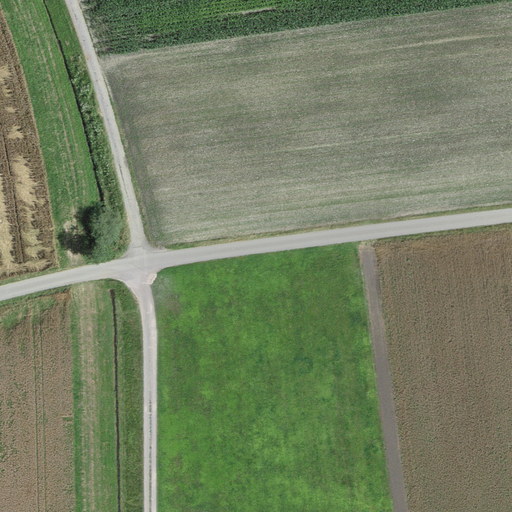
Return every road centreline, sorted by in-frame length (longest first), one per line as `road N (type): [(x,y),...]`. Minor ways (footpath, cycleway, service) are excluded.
road 1 (unclassified): [(0,294),(142,263),(511,214)]
road 2 (track): [(70,0),(142,263)]
road 3 (track): [(151,511),(142,263)]
